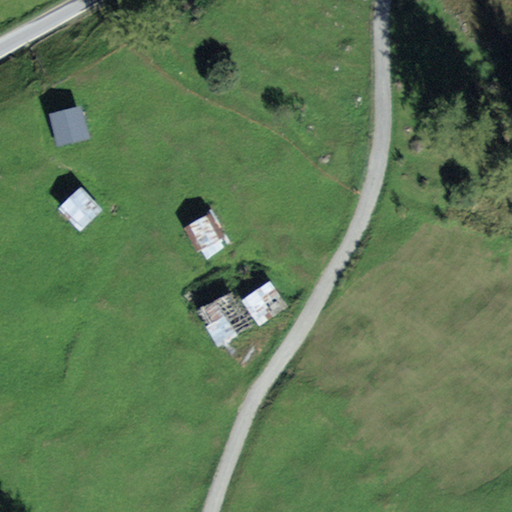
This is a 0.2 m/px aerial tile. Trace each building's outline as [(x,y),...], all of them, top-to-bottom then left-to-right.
[(85,114),(61,118),(66,141),(89,137),(85,114)] [(86,192),(68,207),(83,225),(101,210),(86,192)] [(208,219),(186,229),(197,250),(218,240),(208,219)] [(272,289),(251,302),(264,322),(284,309),(272,289)] [(231,299),(207,313),(222,339),(246,324),(231,299)]
